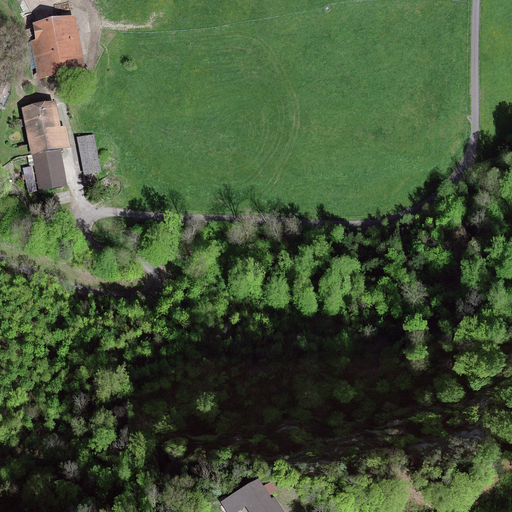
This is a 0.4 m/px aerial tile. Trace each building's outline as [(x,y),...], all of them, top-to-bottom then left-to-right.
[(77,72),(67,22),(34,29),(44,78),(77,72)] [(54,131),(50,108),(26,112),(30,135),(28,136),(33,157),(42,155),(54,153),(61,151),(57,130),(54,131)] [(88,174),(99,172),(93,141),(82,144),(88,174)] [(61,187),(54,153),(42,155),(49,189),(61,187)] [(26,180),(34,179),(30,159),(23,161),(26,180)] [(251,511),(281,511),(277,504),(274,506),(269,497),(276,493),(270,484),(263,488),(259,481),(224,504),(229,511),(239,511),(248,506),(251,511)]
